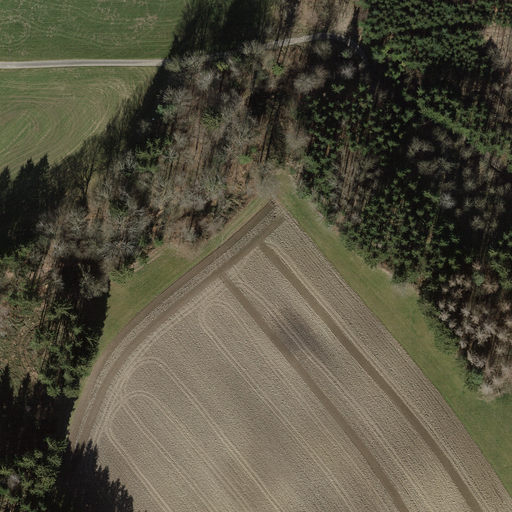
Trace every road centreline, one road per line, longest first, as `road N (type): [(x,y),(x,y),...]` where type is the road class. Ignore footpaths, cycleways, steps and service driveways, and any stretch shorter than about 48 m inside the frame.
road 1 (motorway): [(122,511),(436,0)]
road 2 (motorway): [(362,0),(49,511)]
road 3 (track): [(511,172),(395,93),(344,39),(327,35),(176,62),(0,64)]
